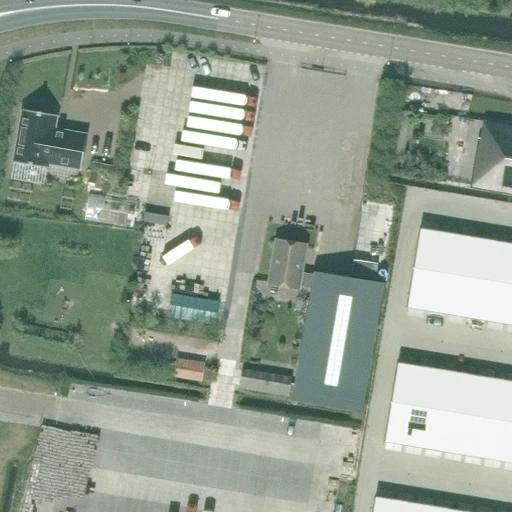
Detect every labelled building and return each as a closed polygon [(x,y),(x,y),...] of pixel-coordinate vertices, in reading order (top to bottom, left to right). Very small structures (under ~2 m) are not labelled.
[(256,87),(258,76),(205,67),(203,76),(223,80),(217,110),(252,117),(255,104),(227,99),(230,82),(256,87)] [(23,110),(14,163),(21,164),(48,169),(49,164),(81,170),(87,135),(79,134),(65,131),(56,130),(55,130),(57,116),(23,110)] [(479,139),(471,188),(511,194),(511,126),(485,122),(483,139),(479,139)] [(221,130),(219,139),(248,147),(250,137),(221,130)] [(182,187),(181,197),(210,198),(210,189),(182,187)] [(90,194),(85,220),(118,226),(133,228),(137,202),(122,200),(90,194)] [(419,229),(413,268),(433,272),(439,232),(419,229)] [(439,232),(433,272),(452,275),(459,235),(439,232)] [(459,235),(452,275),(472,278),(479,239),(459,235)] [(479,239),(472,278),(492,281),(498,242),(479,239)] [(302,274),(307,246),(276,240),(268,283),(300,289),(300,285),(312,287),(293,397),(363,409),(384,283),(314,272),(314,276),(302,274)] [(511,244),(498,242),(492,281),(511,285),(511,281),(511,244)] [(200,247),(163,286),(172,294),(209,255),(200,247)] [(413,268),(406,308),(426,311),(433,272),(413,268)] [(433,272),(426,311),(446,314),(452,275),(433,272)] [(452,275),(446,314),(465,318),(472,278),(452,275)] [(472,278),(465,318),(485,321),(492,281),(472,278)] [(492,281),(485,321),(505,324),(511,285),(492,281)] [(198,380),(200,366),(172,361),(170,375),(198,380)] [(397,363),(390,402),(410,406),(417,366),(397,363)] [(417,366),(410,406),(430,409),(437,370),(417,366)] [(291,397),(294,379),(239,369),(235,388),(291,397)] [(437,370),(430,409),(450,412),(456,373),(437,370)] [(456,373),(450,412),(469,416),(476,376),(456,373)] [(476,376),(469,416),(489,419),(496,379),(476,376)] [(511,382),(496,379),(489,419),(509,422),(511,403),(511,382)] [(387,423),(384,442),(404,445),(410,406),(390,402),(387,423)] [(410,406),(404,445),(423,448),(430,409),(410,406)] [(430,409),(423,448),(443,452),(450,412),(430,409)] [(450,412),(443,452),(463,455),(469,416),(450,412)] [(469,416),(463,455),(483,458),(489,419),(469,416)] [(489,419),(483,458),(502,462),(509,422),(489,419)] [(511,422),(509,422),(502,462),(511,463),(511,422)] [(375,497),(372,511),(392,511),(394,500),(375,497)] [(394,500),(392,511),(412,511),(414,504),(394,500)]
